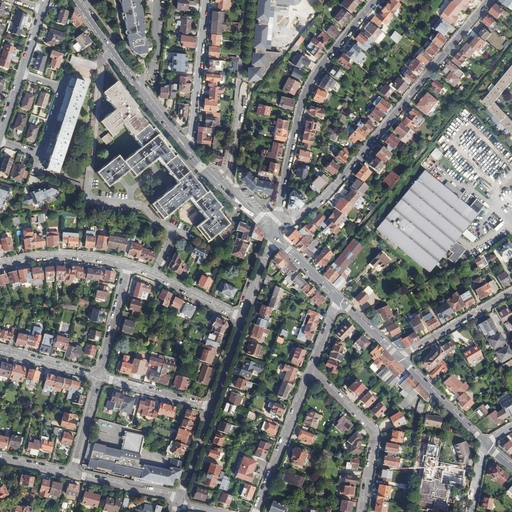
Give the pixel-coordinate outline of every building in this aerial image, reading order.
[(131,46),(131,47),(140,45),(139,41),(143,41),(142,37),(147,36),(145,30),(147,29),(145,22),(143,22),(143,19),(144,19),(145,17),(143,7),(141,6),(140,6),(139,3),(141,2),(140,0),(121,0),(123,7),(128,6),(129,10),(124,11),(123,11),(122,12),(123,18),(124,18),(125,18),(130,17),(131,21),(126,21),(128,32),(130,40),(132,39),(132,43),(134,42),(135,45),(131,46)] [(177,0),(176,8),(186,9),(187,3),(195,4),(195,0),(177,0)] [(219,3),(218,9),(223,9),(225,10),(225,0),(215,0),(215,3),(219,3)] [(301,1),(301,0),(258,0),(256,20),(258,20),(258,25),(256,25),(253,48),(255,48),(255,53),(253,53),(252,65),(254,65),(253,68),(251,68),(249,71),(248,74),(249,77),(253,81),(254,80),(258,79),(260,77),(260,76),(261,75),(262,75),(269,67),(270,63),(272,63),(280,53),(271,52),(271,49),(265,49),(269,9),(275,10),(275,7),(290,8),(290,5),(291,6),(294,6),(297,5),(300,3),(301,1)] [(351,13),(358,5),(352,0),(344,0),(341,4),(351,13)] [(388,2),(384,6),(392,13),(394,14),(395,15),(400,9),(392,1),(389,4),(388,2)] [(497,3),(491,11),(499,17),(503,12),(506,15),(508,12),(497,3)] [(392,13),(384,6),(381,10),(383,11),(381,14),(378,18),(382,21),(385,24),(388,20),(387,19),(392,13)] [(342,25),(351,15),(342,8),(338,12),(334,18),(342,25)] [(69,12),(61,9),(57,23),(64,25),(69,12)] [(265,49),(271,49),(272,35),(275,10),(269,9),(267,29),(265,49)] [(75,11),(74,12),(71,21),(77,29),(84,23),(75,11)] [(213,12),(212,21),(222,22),(223,13),(213,12)] [(18,14),(14,24),(23,27),(25,18),(24,17),(24,16),(18,14)] [(489,15),(484,22),(492,29),(495,31),(498,28),(494,24),(496,21),(489,15)] [(374,16),(370,21),(377,27),(381,22),(377,19),(374,16)] [(439,19),(449,28),(452,25),(441,16),(439,19)] [(181,30),(180,34),(189,35),(189,31),(190,31),(191,18),(181,17),(180,30),(181,30)] [(434,29),(438,30),(444,35),(449,28),(439,19),(432,28),(434,29)] [(222,22),(212,21),(210,32),(220,33),(222,22)] [(370,21),(366,26),(368,27),(366,29),(363,33),(368,37),(372,40),(373,42),(376,38),(382,31),(377,27),(370,21)] [(23,27),(14,24),(11,33),(18,36),(18,34),(20,34),(23,27)] [(332,25),(327,31),(334,37),(339,31),(336,28),(337,27),(334,25),(334,26),(332,25)] [(302,35),(305,37),(306,38),(313,29),(309,27),(302,35)] [(485,28),(479,35),(480,35),(483,38),(486,40),(492,33),(485,28)] [(56,31),(48,29),(44,42),(52,45),(53,39),(56,31)] [(64,34),(56,31),(53,39),(61,42),(64,34)] [(397,43),(402,36),(396,31),(390,38),(397,43)] [(316,46),(321,50),(324,46),(323,45),(330,37),(324,32),(314,44),(316,46)] [(360,32),(355,38),(358,40),(359,41),(362,44),(367,38),(360,32)] [(429,38),(439,46),(445,38),(438,32),(434,37),(431,34),(429,38)] [(86,37),(83,34),(75,40),(78,44),(82,50),(91,44),(86,37)] [(183,39),(182,45),(194,47),(195,37),(185,35),(185,39),(183,39)] [(212,40),(212,45),(218,46),(219,35),(211,35),(211,40),(212,40)] [(476,48),(483,54),(491,44),(486,40),(483,38),(480,35),(471,45),(474,47),(476,48)] [(154,44),(153,38),(152,37),(151,36),(149,37),(148,39),(147,39),(147,36),(142,37),(143,41),(139,41),(140,45),(131,47),(131,48),(134,50),(133,51),(133,52),(135,54),(137,53),(137,52),(139,53),(140,53),(142,54),(142,56),(146,55),(149,51),(148,46),(149,45),(151,47),(153,46),(154,44)] [(372,40),(368,37),(367,38),(362,44),(359,41),(357,44),(366,51),(371,45),(369,44),(372,40)] [(467,41),(461,50),(462,51),(468,56),(469,57),(476,48),(474,47),(471,45),(467,41)] [(348,50),(345,54),(357,63),(364,54),(359,50),(360,49),(353,42),(347,50),(348,50)] [(431,42),(425,49),(432,55),(438,47),(431,42)] [(82,50),(78,44),(74,47),(79,53),(82,50)] [(286,55),(289,57),(296,48),(293,46),(286,55)] [(317,58),(322,51),(321,50),(316,46),(312,50),(311,52),(317,58)] [(2,57),(11,59),(13,51),(12,51),(12,49),(6,47),(2,57)] [(209,47),(208,57),(218,58),(219,48),(209,47)] [(421,49),(415,57),(421,62),(422,60),(425,63),(430,57),(421,49)] [(461,64),(468,56),(462,51),(460,53),(461,53),(459,55),(457,54),(454,58),(461,64)] [(188,54),(173,52),(172,61),(187,62),(188,54)] [(63,55),(55,53),(50,66),(51,66),(50,69),(56,71),(57,68),(58,68),(63,55)] [(297,62),(308,70),(313,63),(305,58),(306,56),(303,53),(297,62)] [(343,53),(337,60),(347,68),(351,64),(347,61),(349,58),(343,53)] [(97,72),(98,64),(75,56),(72,55),(70,62),(97,72)] [(8,67),(11,59),(2,57),(0,63),(0,66),(6,68),(6,67),(8,67)] [(46,59),(39,57),(34,70),(42,72),(46,59)] [(417,72),(423,66),(414,58),(407,66),(413,71),(414,69),(417,72)] [(460,65),(453,59),(442,72),(449,77),(447,79),(454,84),(464,72),(459,67),(460,65)] [(218,61),(209,60),(208,70),(217,71),(218,61)] [(173,61),(172,70),(187,71),(187,63),(173,61)] [(335,65),(329,73),(337,79),(343,71),(335,65)] [(294,67),(290,75),(299,79),(303,71),(294,67)] [(408,70),(403,77),(409,82),(415,76),(408,70)] [(511,82),(511,76),(507,73),(502,80),(509,86),(511,82)] [(210,81),(209,86),(210,86),(215,86),(215,81),(221,82),(222,76),(206,74),(205,80),(210,81)] [(333,79),(326,74),(320,82),(327,87),(333,79)] [(179,83),(189,84),(189,76),(180,75),(179,83)] [(407,85),(398,77),(392,84),(391,83),(388,86),(393,90),(395,88),(397,89),(398,88),(402,91),(407,85)] [(285,88),(296,92),(301,84),(291,78),(285,88)] [(71,79),(57,121),(73,127),(75,119),(87,84),(71,79)] [(436,79),(430,87),(438,93),(444,86),(436,79)] [(509,86),(502,80),(496,86),(504,92),(509,86)] [(157,159),(163,166),(175,157),(176,156),(155,129),(152,131),(135,110),(138,108),(117,82),(103,94),(117,110),(100,123),(109,134),(102,139),(107,145),(114,140),(112,138),(122,129),(120,127),(123,125),(142,148),(123,163),(118,156),(96,174),(107,188),(129,170),(134,177),(157,159)] [(364,82),(362,84),(357,92),(360,94),(367,85),(364,82)] [(188,91),(189,84),(179,83),(179,90),(188,91)] [(388,86),(386,84),(379,91),(387,97),(393,90),(388,86)] [(215,86),(210,86),(209,99),(218,100),(219,93),(220,93),(223,92),(224,90),(225,87),(215,86)] [(498,99),(504,92),(496,86),(492,92),(491,93),(498,99)] [(168,88),(167,97),(171,98),(171,96),(174,96),(175,89),(168,88)] [(317,89),(313,98),(321,101),(322,98),(323,98),(325,92),(317,89)] [(428,115),(430,111),(433,108),(437,103),(439,100),(429,92),(425,97),(426,98),(423,102),(422,101),(417,106),(428,115)] [(49,95),(42,93),(37,106),(45,109),(49,95)] [(496,102),(498,99),(491,93),(483,102),(491,109),(496,102)] [(34,96),(27,94),(22,107),(30,110),(34,96)] [(291,109),(293,99),(282,96),(279,106),(291,109)] [(379,96),(373,103),(383,112),(389,105),(379,96)] [(205,99),(204,110),(215,112),(216,101),(205,99)] [(179,102),(178,114),(181,115),(181,116),(187,117),(188,103),(179,102)] [(503,110),(496,102),(491,109),(490,109),(496,116),(503,110)] [(257,113),(268,116),(269,115),(268,113),(273,111),(270,107),(259,105),(257,113)] [(310,106),(308,114),(318,117),(318,116),(322,117),(324,109),(310,106)] [(375,107),(369,115),(374,119),(376,120),(382,113),(375,107)] [(409,114),(406,117),(413,123),(419,116),(412,109),(408,113),(409,114)] [(509,117),(503,110),(496,116),(503,123),(509,117)] [(27,118),(19,115),(15,128),(22,131),(27,118)] [(199,123),(199,127),(210,128),(212,128),(212,126),(219,127),(220,119),(206,117),(205,124),(199,123)] [(367,117),(366,117),(362,122),(364,124),(361,128),(366,133),(367,134),(374,126),(370,123),(372,121),(367,117)] [(511,126),(511,119),(509,117),(503,123),(509,130),(511,126)] [(275,127),(286,130),(288,122),(277,119),(277,122),(274,121),(273,124),(276,125),(275,127)] [(307,128),(314,130),(317,130),(318,123),(307,120),(306,125),(307,126),(307,128)] [(73,127),(57,121),(53,134),(59,136),(47,170),(57,173),(64,154),(73,127)] [(401,136),(399,139),(402,141),(405,144),(409,140),(410,139),(413,136),(413,134),(415,132),(410,128),(409,129),(401,123),(394,130),(401,136)] [(361,128),(356,124),(353,128),(355,130),(350,136),(349,138),(354,143),(358,138),(361,140),(366,133),(361,128)] [(38,129),(31,126),(26,139),(34,142),(38,129)] [(199,127),(197,142),(210,144),(210,142),(211,138),(205,138),(206,135),(204,135),(205,130),(210,131),(210,128),(199,127)] [(284,141),(286,130),(275,127),(274,134),(275,134),(274,139),(284,141)] [(214,142),(215,129),(212,128),(210,128),(210,131),(205,130),(204,135),(206,135),(205,138),(211,138),(210,142),(214,142)] [(307,128),(305,128),(302,141),(305,142),(311,143),(314,130),(307,128)] [(339,131),(334,129),(332,134),(330,138),(335,140),(339,131)] [(389,146),(386,150),(389,153),(399,141),(391,134),(385,142),(389,146)] [(261,155),(277,159),(277,157),(280,157),(283,145),(273,143),(272,149),(269,149),(268,151),(262,150),(261,155)] [(386,150),(382,147),(375,155),(383,162),(390,154),(389,153),(386,150)] [(437,160),(442,153),(436,148),(430,154),(437,160)] [(342,162),(348,155),(343,151),(342,150),(336,157),(342,162)] [(300,151),(298,159),(308,162),(310,153),(300,151)] [(218,165),(223,166),(225,157),(216,155),(214,161),(218,162),(218,165)] [(163,166),(176,182),(188,173),(175,157),(163,166)] [(384,164),(376,157),(369,165),(377,172),(384,164)] [(12,160),(5,158),(0,171),(8,174),(12,160)] [(269,197),(274,177),(275,173),(268,172),(258,169),(251,168),(242,159),(237,163),(234,177),(238,178),(244,184),(259,198),(265,199),(269,197)] [(333,160),(326,169),(333,174),(340,166),(333,160)] [(268,172),(275,173),(277,174),(279,163),(270,161),(268,172)] [(309,166),(299,163),(298,167),(296,166),(295,171),(296,171),(295,176),(304,177),(306,169),(308,169),(309,166)] [(25,168),(17,166),(13,179),(21,181),(25,168)] [(363,167),(356,176),(363,181),(370,173),(363,167)] [(383,226),(379,231),(389,239),(430,272),(450,248),(454,252),(450,258),(455,263),(466,250),(461,245),(460,245),(455,241),(478,214),(424,171),(381,225),(383,226)] [(383,182),(390,188),(399,177),(392,171),(383,182)] [(188,173),(176,182),(178,184),(152,205),(163,219),(190,198),(207,219),(196,228),(207,242),(218,234),(224,241),(233,234),(231,232),(233,224),(226,216),(223,218),(218,212),(221,209),(208,193),(206,194),(188,173)] [(329,178),(323,173),(320,176),(318,175),(312,183),(313,184),(312,185),(312,187),(316,191),(318,191),(329,178)] [(81,185),(63,179),(61,185),(79,191),(81,185)] [(350,187),(361,196),(368,187),(356,180),(350,187)] [(0,211),(1,212),(4,201),(5,201),(9,191),(11,191),(12,187),(0,183),(0,211)] [(62,187),(49,183),(47,189),(41,191),(40,189),(30,194),(31,197),(28,198),(24,197),(22,204),(28,206),(34,204),(35,206),(57,197),(59,190),(61,191),(62,187)] [(305,190),(294,188),(290,194),(287,209),(291,212),(301,205),(305,198),(307,199),(310,195),(305,190)] [(344,199),(352,206),(353,204),(359,196),(352,190),(344,199)] [(364,200),(359,196),(353,204),(358,207),(364,200)] [(345,223),(348,219),(342,215),(337,210),(335,214),(334,212),(328,219),(331,222),(337,229),(342,223),(345,223)] [(45,223),(45,214),(30,216),(31,224),(35,224),(35,222),(39,222),(39,223),(45,223)] [(320,214),(313,221),(318,226),(320,224),(324,228),(327,224),(323,221),(325,219),(320,214)] [(261,231),(252,222),(250,229),(249,231),(253,232),(250,238),(261,242),(263,237),(261,231)] [(307,233),(309,235),(316,228),(310,222),(306,226),(305,225),(302,228),(307,233)] [(335,234),(339,230),(337,229),(331,222),(327,226),(335,234)] [(375,233),(365,225),(360,231),(370,238),(375,233)] [(29,249),(34,248),(32,234),(32,227),(22,228),(24,237),(25,237),(29,236),(29,239),(25,239),(24,239),(25,249),(29,249)] [(96,229),(96,228),(92,227),(91,232),(87,232),(86,233),(86,236),(86,237),(95,238),(95,235),(96,229)] [(466,229),(462,234),(472,242),(476,238),(466,229)] [(288,237),(296,245),(303,238),(296,232),(295,230),(288,237)] [(32,234),(34,248),(40,248),(44,247),(43,240),(41,241),(41,236),(36,237),(35,233),(32,234)] [(58,243),(62,243),(62,238),(62,234),(57,234),(57,237),(54,237),(54,233),(50,234),(49,237),(46,237),(47,247),(54,246),(58,246),(58,243)] [(303,251),(314,240),(309,235),(307,233),(304,236),(303,238),(296,245),(303,251)] [(120,250),(125,251),(128,239),(109,235),(108,239),(107,246),(110,247),(110,248),(115,249),(115,250),(117,251),(119,251),(120,250)] [(89,248),(93,249),(95,238),(86,237),(85,248),(89,248)] [(101,250),(106,251),(107,247),(107,246),(108,239),(100,237),(99,240),(98,240),(96,249),(101,250)] [(303,251),(310,257),(318,248),(313,244),(318,239),(316,237),(314,240),(303,251)] [(12,249),(9,238),(0,240),(3,251),(8,250),(12,249)] [(72,246),(77,247),(78,239),(62,238),(62,243),(68,243),(67,246),(72,246)] [(247,248),(250,243),(237,238),(231,254),(243,258),(246,248),(247,248)] [(333,271),(327,279),(332,284),(337,289),(346,280),(346,279),(349,275),(343,270),(363,247),(360,244),(354,239),(329,268),(333,271)] [(503,249),(497,252),(500,257),(506,254),(509,259),(511,257),(511,248),(509,243),(502,247),(503,249)] [(138,258),(141,246),(131,244),(128,255),(133,257),(134,258),(137,258),(138,258)] [(321,252),(314,260),(320,266),(327,258),(329,260),(334,255),(324,246),(320,251),(321,252)] [(204,259),(208,253),(195,247),(192,253),(197,255),(199,257),(204,259)] [(146,261),(152,264),(156,254),(142,249),(139,258),(146,261)] [(288,261),(289,261),(279,251),(275,256),(272,260),(277,265),(276,266),(279,268),(276,271),(277,273),(281,269),(288,261)] [(321,252),(320,251),(313,259),(314,260),(321,252)] [(493,251),(485,256),(489,263),(497,258),(493,251)] [(381,252),(371,263),(375,267),(378,263),(383,267),(390,260),(381,252)] [(170,264),(167,269),(173,271),(179,274),(181,271),(184,272),(185,270),(185,269),(184,268),(185,267),(183,266),(184,265),(177,261),(178,257),(174,255),(173,257),(171,260),(170,264)] [(483,255),(474,260),(477,266),(480,264),(481,267),(483,266),(484,266),(488,264),(483,255)] [(296,269),(288,261),(281,269),(288,275),(285,278),(290,282),(291,281),(294,277),(291,273),(296,269)] [(35,268),(30,269),(32,280),(32,281),(42,279),(41,271),(40,271),(39,267),(35,268)] [(49,268),(44,268),(45,277),(52,277),(52,268),(49,268)] [(64,269),(64,268),(59,268),(56,268),(56,282),(64,282),(64,269)] [(76,268),(72,268),(72,271),(71,275),(73,275),(73,278),(81,279),(82,269),(76,268)] [(329,268),(323,275),(327,279),(333,271),(329,268)] [(30,280),(28,269),(23,270),(18,271),(20,280),(26,279),(26,281),(30,280)] [(73,278),(73,275),(71,275),(72,271),(64,269),(64,280),(72,282),(73,278)] [(87,271),(83,270),(82,279),(98,282),(100,272),(93,270),(87,269),(87,271)] [(105,273),(100,272),(98,282),(103,283),(104,281),(113,283),(115,273),(110,272),(106,271),(105,273)] [(502,286),(511,281),(505,271),(497,277),(502,286)] [(18,281),(16,272),(12,273),(8,274),(9,278),(7,278),(8,282),(10,282),(11,284),(18,283),(18,281)] [(300,278),(297,275),(294,277),(291,281),(295,285),(296,284),(301,289),(306,284),(303,280),(300,278)] [(211,281),(201,276),(197,285),(201,287),(206,290),(211,281)] [(475,283),(479,288),(487,283),(484,278),(482,279),(480,277),(476,279),(475,283)] [(20,280),(21,288),(28,287),(30,289),(33,288),(32,281),(32,280),(30,280),(26,281),(26,279),(20,280)] [(134,289),(132,297),(140,299),(142,291),(144,292),(146,284),(143,282),(137,280),(136,284),(134,284),(133,289),(134,289)] [(225,282),(222,280),(216,291),(224,295),(232,298),(237,289),(225,283),(225,282)] [(492,292),(493,292),(498,289),(492,280),(491,281),(491,280),(488,282),(489,282),(487,283),(492,292)] [(106,287),(106,284),(103,283),(98,282),(96,298),(106,300),(107,295),(107,293),(106,293),(107,287),(106,287)] [(492,292),(487,283),(479,288),(476,290),(481,299),(489,294),(492,292)] [(309,287),(306,284),(301,289),(300,290),(307,296),(309,294),(312,297),(316,292),(317,292),(310,285),(309,287)] [(283,290),(275,286),(272,294),(272,295),(280,298),(283,290)] [(355,299),(361,304),(368,297),(374,291),(369,286),(363,292),(362,291),(355,299)] [(168,304),(169,303),(167,303),(171,295),(166,292),(163,290),(159,298),(162,300),(161,303),(168,306),(168,304)] [(465,306),(466,307),(473,303),(466,291),(459,296),(465,306)] [(312,297),(310,299),(317,306),(323,299),(316,292),(312,297)] [(459,296),(457,293),(453,295),(453,297),(454,299),(450,301),(449,299),(446,301),(449,307),(451,310),(453,314),(456,311),(457,312),(461,309),(461,308),(465,306),(459,296)] [(275,309),(280,298),(272,295),(271,298),(267,306),(275,309)] [(182,302),(183,301),(177,298),(172,296),(169,303),(168,304),(179,309),(182,302)] [(140,303),(131,300),(129,309),(138,311),(140,303)] [(446,301),(445,300),(439,303),(441,306),(442,305),(445,310),(439,314),(441,318),(449,314),(448,313),(451,310),(449,307),(446,301)] [(185,303),(182,302),(179,309),(176,314),(179,315),(180,313),(191,318),(196,308),(190,305),(186,302),(185,303)] [(261,305),(258,314),(260,315),(267,317),(270,308),(261,305)] [(511,313),(508,307),(498,313),(511,336),(511,332),(511,331),(511,330),(511,326),(509,321),(511,320),(510,318),(511,316),(511,313)] [(379,311),(381,316),(383,315),(386,322),(394,319),(389,308),(379,311)] [(106,312),(96,310),(93,321),(103,323),(106,312)] [(314,329),(315,330),(317,326),(316,326),(319,319),(317,318),(319,314),(308,310),(302,325),(306,326),(314,329)] [(415,319),(409,322),(412,328),(415,332),(415,333),(424,329),(421,323),(424,321),(424,320),(422,316),(420,314),(415,317),(415,319)] [(267,317),(260,315),(259,318),(258,318),(257,319),(257,321),(255,325),(264,328),(265,328),(268,321),(270,322),(272,319),(267,317)] [(214,331),(222,334),(224,329),(227,327),(228,326),(225,321),(223,320),(222,320),(216,317),(212,325),(214,326),(215,329),(214,331)] [(491,322),(492,322),(490,318),(478,325),(481,331),(482,331),(493,349),(506,342),(504,338),(502,339),(501,337),(502,336),(500,333),(499,333),(493,324),(492,324),(491,322)] [(426,325),(430,330),(438,325),(436,323),(438,322),(436,319),(426,325)] [(129,321),(124,320),(121,331),(131,334),(134,323),(132,322),(132,321),(129,320),(129,321)] [(340,333),(337,336),(343,341),(354,329),(347,323),(338,332),(340,333)] [(396,323),(388,327),(392,336),(401,332),(396,323)] [(255,325),(251,335),(254,336),(253,338),(260,341),(264,328),(255,325)] [(314,329),(306,326),(303,334),(306,336),(305,338),(309,340),(312,333),(314,329)] [(10,341),(8,346),(12,347),(17,329),(12,328),(11,333),(2,331),(0,338),(6,340),(10,341)] [(100,333),(91,331),(88,340),(98,343),(100,333)] [(219,344),(222,334),(214,331),(213,334),(210,333),(209,335),(206,334),(203,341),(207,342),(206,345),(207,346),(217,349),(219,343),(219,344)] [(409,335),(414,343),(419,340),(415,333),(415,332),(409,335)] [(52,335),(44,333),(43,339),(45,339),(45,341),(51,343),(50,346),(53,347),(55,342),(57,335),(53,334),(52,335)] [(20,345),(25,347),(25,346),(28,335),(25,334),(24,335),(18,334),(15,344),(20,345)] [(64,337),(57,335),(55,342),(53,347),(57,348),(59,348),(59,349),(60,351),(65,352),(67,346),(70,336),(65,334),(64,337)] [(153,344),(157,334),(155,334),(153,338),(149,337),(147,342),(153,344)] [(28,335),(25,346),(31,348),(31,346),(37,348),(40,336),(36,335),(35,337),(28,335)] [(400,337),(392,342),(398,348),(405,348),(414,343),(409,335),(402,339),(400,337)] [(369,343),(361,336),(352,345),(360,352),(369,343)] [(43,339),(39,351),(44,352),(48,353),(50,346),(51,343),(45,341),(45,339),(43,339)] [(335,340),(329,357),(338,360),(339,361),(341,361),(343,356),(340,355),(343,347),(339,345),(340,343),(338,342),(338,341),(335,340)] [(452,340),(441,347),(442,349),(445,355),(447,358),(451,356),(448,352),(456,347),(452,340)] [(262,346),(250,342),(246,354),(258,358),(262,346)] [(494,351),(496,354),(497,353),(499,356),(498,357),(501,363),(511,356),(511,352),(511,351),(510,352),(509,350),(510,350),(508,346),(507,346),(505,344),(494,351)] [(94,357),(97,348),(87,345),(84,355),(89,356),(94,357)] [(377,358),(384,351),(378,345),(371,353),(374,357),(372,359),(374,361),(377,358)] [(75,349),(67,346),(65,352),(64,356),(70,358),(73,358),(74,357),(79,358),(82,348),(76,346),(75,349)] [(214,357),(217,349),(207,346),(205,354),(214,357)] [(477,346),(463,354),(469,363),(482,355),(477,346)] [(292,347),(287,362),(288,362),(299,367),(304,356),(300,354),(301,350),(292,347)] [(438,363),(442,359),(445,355),(442,349),(439,352),(438,350),(436,352),(435,351),(432,354),(433,355),(431,357),(430,356),(425,361),(432,368),(438,363)] [(385,366),(393,359),(384,351),(377,358),(378,359),(377,360),(376,359),(374,363),(379,368),(382,365),(381,364),(382,363),(385,366)] [(124,374),(129,375),(133,360),(130,360),(131,357),(124,356),(121,367),(119,367),(118,371),(119,371),(119,372),(124,374)] [(157,359),(150,357),(149,359),(148,364),(158,367),(157,372),(151,371),(149,380),(153,381),(158,382),(159,378),(164,361),(157,359)] [(338,360),(329,357),(328,360),(327,360),(325,365),(330,367),(328,371),(333,373),(333,372),(336,373),(337,370),(334,369),(338,360)] [(239,378),(247,381),(248,381),(253,368),(261,371),(263,365),(247,359),(245,365),(242,364),(242,366),(241,369),(239,374),(240,374),(239,378)] [(396,383),(407,372),(393,359),(385,366),(380,371),(377,374),(381,379),(391,388),(396,383)] [(440,370),(444,374),(450,368),(442,359),(438,363),(432,368),(431,370),(428,373),(430,374),(429,375),(432,378),(440,370)] [(176,364),(164,360),(164,361),(159,378),(158,382),(158,383),(162,384),(166,385),(169,377),(165,376),(167,369),(174,371),(176,364)] [(430,369),(431,370),(432,368),(425,361),(422,363),(429,370),(430,369)] [(197,366),(195,375),(200,376),(198,381),(206,384),(212,369),(208,368),(209,365),(204,364),(202,368),(197,366)] [(370,364),(368,366),(375,373),(377,371),(370,364)] [(5,367),(0,366),(0,376),(7,378),(10,366),(5,365),(5,367)] [(286,372),(283,381),(284,382),(292,385),(294,379),(293,379),(297,370),(284,365),(282,370),(286,372)] [(25,372),(26,369),(19,368),(12,366),(9,379),(22,383),(23,379),(25,372)] [(143,370),(134,367),(131,375),(136,377),(141,378),(143,370)] [(28,373),(25,372),(23,379),(25,380),(24,384),(34,387),(38,373),(34,372),(28,371),(28,373)] [(427,392),(407,372),(396,383),(402,389),(400,392),(404,397),(397,404),(403,410),(414,399),(419,394),(425,400),(422,400),(418,402),(417,405),(416,405),(415,413),(423,413),(425,402),(427,392)] [(461,395),(464,393),(469,387),(465,382),(463,384),(452,374),(445,382),(447,385),(447,386),(451,390),(452,390),(455,392),(456,391),(461,395)] [(51,387),(53,388),(56,378),(53,377),(51,376),(47,375),(43,389),(50,390),(51,387)] [(189,379),(176,376),(173,386),(181,388),(186,390),(189,379)] [(53,388),(52,390),(60,392),(61,388),(62,385),(63,379),(60,379),(56,377),(56,378),(53,388)] [(79,384),(80,379),(72,377),(71,382),(68,391),(68,393),(76,395),(77,390),(78,390),(79,384)] [(239,378),(238,378),(235,386),(244,389),(247,381),(239,378)] [(62,385),(61,388),(63,389),(68,391),(71,382),(67,380),(63,379),(62,385)] [(364,396),(370,390),(366,386),(365,387),(357,379),(349,387),(357,396),(360,392),(364,396)] [(284,382),(283,381),(277,397),(285,400),(289,391),(290,392),(292,385),(284,382)] [(364,396),(360,400),(367,407),(378,397),(370,389),(370,390),(364,396)] [(227,404),(236,407),(238,407),(242,396),(231,392),(227,404)] [(81,406),(84,397),(76,395),(68,393),(66,399),(73,400),(72,404),(81,406)] [(461,395),(456,400),(465,410),(473,403),(464,393),(461,395)] [(119,412),(124,396),(118,395),(113,394),(111,402),(115,403),(113,411),(119,412)] [(130,398),(124,396),(119,412),(118,416),(132,420),(134,414),(131,414),(135,400),(130,398)] [(511,397),(501,404),(501,405),(508,416),(511,413),(511,397)] [(145,402),(141,401),(138,410),(142,411),(142,413),(147,415),(146,417),(156,420),(158,413),(153,411),(154,408),(155,403),(150,401),(149,400),(148,399),(146,399),(146,400),(145,400),(145,402)] [(385,408),(379,402),(371,411),(378,417),(385,408)] [(227,404),(226,403),(224,411),(233,414),(236,407),(227,404)] [(284,408),(269,403),(266,411),(269,412),(273,413),(281,416),(284,408)] [(164,405),(160,404),(158,410),(158,413),(166,415),(168,406),(164,405)] [(483,404),(475,411),(481,418),(489,412),(487,410),(490,407),(487,404),(485,406),(483,404)] [(171,407),(168,406),(166,415),(173,417),(174,414),(175,409),(174,407),(172,407),(171,407)] [(185,417),(193,420),(195,416),(194,415),(195,413),(187,410),(185,417)] [(319,419),(321,420),(322,416),(310,411),(309,414),(307,413),(303,423),(316,428),(319,419)] [(502,412),(493,417),(498,425),(506,420),(502,412)] [(73,416),(61,413),(58,425),(72,429),(75,417),(73,417),(73,416)] [(403,421),(399,413),(390,418),(395,426),(403,421)] [(441,417),(432,416),(426,414),(424,424),(440,426),(441,417)] [(335,417),(332,425),(335,426),(341,432),(345,429),(346,430),(351,425),(342,416),(339,420),(335,417)] [(97,419),(94,418),(93,422),(96,423),(95,426),(97,427),(96,430),(117,435),(119,427),(96,421),(97,419)] [(276,426),(277,422),(268,419),(266,418),(265,422),(264,421),(261,430),(275,435),(277,431),(275,430),(276,427),(276,426)] [(182,426),(190,429),(191,426),(192,424),(183,421),(182,426)] [(231,424),(221,421),(218,430),(228,433),(229,429),(231,424)] [(175,433),(187,437),(189,431),(179,427),(178,432),(176,432),(175,433)] [(62,435),(63,430),(59,429),(57,436),(61,437),(60,442),(62,443),(70,445),(73,436),(67,435),(68,434),(64,433),(63,435),(62,435)] [(315,435),(301,429),(297,438),(306,441),(305,442),(311,445),(315,435)] [(356,431),(347,441),(351,444),(350,452),(359,453),(359,452),(360,452),(361,451),(361,448),(361,447),(360,446),(360,445),(359,445),(360,442),(361,442),(361,439),(361,438),(362,437),(356,431)] [(403,432),(393,431),(391,441),(401,443),(403,432)] [(173,478),(179,479),(182,469),(171,467),(170,467),(170,469),(170,471),(169,475),(151,471),(152,467),(139,464),(140,455),(141,455),(141,454),(140,454),(142,449),(142,448),(143,442),(144,442),(143,442),(144,437),(145,437),(145,436),(124,432),(124,433),(125,432),(124,438),(123,438),(124,439),(123,444),(122,444),(122,445),(121,450),(120,450),(102,447),(102,449),(99,449),(99,451),(92,449),(88,467),(96,468),(97,467),(113,471),(113,472),(172,485),(173,478)] [(224,435),(216,432),(215,435),(214,435),(211,442),(221,446),(224,438),(223,438),(224,435)] [(185,443),(187,437),(175,433),(175,435),(177,435),(175,440),(185,443)] [(6,443),(8,443),(9,439),(0,436),(0,448),(5,449),(6,446),(6,443)] [(20,438),(11,436),(9,447),(18,448),(19,446),(21,446),(22,441),(20,440),(20,438)] [(41,436),(40,440),(39,448),(42,449),(41,450),(51,452),(53,443),(48,442),(49,438),(41,436)] [(28,454),(37,456),(38,449),(39,448),(40,440),(34,439),(33,444),(29,443),(27,451),(29,451),(28,454)] [(190,446),(176,441),(174,448),(172,448),(172,451),(172,452),(172,453),(177,454),(178,452),(178,453),(181,454),(182,454),(183,454),(184,450),(188,451),(190,446)] [(466,449),(468,448),(465,441),(454,445),(459,458),(458,462),(466,464),(468,455),(469,455),(466,449)] [(254,456),(264,459),(269,445),(260,442),(254,456)] [(398,445),(386,443),(385,452),(388,453),(387,456),(395,458),(398,445)] [(215,451),(211,450),(209,455),(218,458),(220,453),(221,450),(216,448),(215,451)] [(260,469),(264,459),(254,456),(235,448),(225,473),(224,476),(229,477),(236,460),(260,469)] [(302,460),(306,452),(295,448),(290,460),(297,462),(296,465),(297,465),(297,464),(299,465),(301,465),(303,460),(302,460)] [(387,456),(384,456),(382,465),(394,467),(395,458),(387,456)] [(184,462),(173,458),(171,467),(182,469),(184,462)] [(347,461),(346,467),(358,469),(359,459),(351,458),(350,462),(347,461)] [(211,463),(207,473),(217,477),(218,474),(220,474),(221,471),(219,471),(221,466),(211,463)] [(508,476),(493,463),(493,464),(491,463),(488,466),(489,468),(487,470),(487,472),(501,485),(508,476)] [(391,470),(382,468),(380,478),(382,478),(382,480),(389,481),(391,470)] [(299,487),(303,477),(298,476),(285,470),(281,480),(289,483),(289,485),(292,486),(294,485),(299,487)] [(217,477),(207,473),(204,484),(213,488),(215,483),(222,485),(220,489),(227,491),(231,482),(228,481),(230,478),(229,477),(224,476),(223,479),(222,481),(216,480),(217,477)] [(355,485),(356,475),(346,473),(345,475),(341,475),(340,483),(355,485)] [(33,480),(20,477),(18,484),(18,485),(18,486),(31,489),(33,480)] [(49,494),(52,482),(47,480),(43,479),(39,492),(40,492),(49,494)] [(61,484),(52,482),(49,494),(58,497),(61,484)] [(251,499),(255,487),(245,484),(240,495),(251,499)] [(353,495),(355,486),(343,484),(343,489),(341,489),(340,492),(342,493),(353,495)] [(390,486),(379,484),(376,500),(382,502),(383,498),(385,498),(386,495),(389,495),(390,486)] [(78,487),(68,485),(65,494),(76,497),(78,487)] [(208,491),(197,488),(196,493),(195,493),(193,496),(194,497),(204,500),(208,491)] [(100,496),(84,491),(82,503),(97,507),(100,496)] [(229,505),(232,496),(223,492),(219,501),(229,505)] [(110,499),(111,498),(105,497),(102,510),(111,511),(110,511),(116,511),(120,499),(115,497),(115,499),(114,500),(110,499)] [(129,499),(124,498),(123,497),(120,510),(126,511),(129,499)] [(490,508),(492,499),(484,498),(484,501),(482,501),(481,507),(490,508)] [(350,511),(352,501),(342,499),(340,510),(350,511)] [(382,502),(376,500),(374,511),(377,511),(385,511),(387,502),(382,502)] [(269,511),(282,511),(284,506),(273,502),(269,511)]
